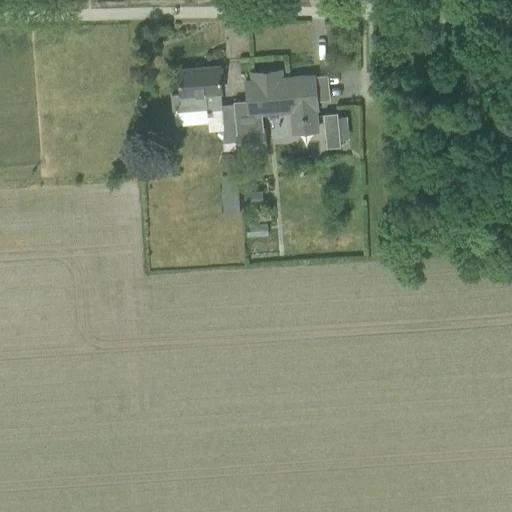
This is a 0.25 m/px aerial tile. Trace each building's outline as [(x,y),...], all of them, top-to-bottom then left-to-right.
[(221,105),(220,92),(221,92),(219,66),(192,68),(193,72),(178,73),(180,94),(171,94),(173,111),(205,108),(206,115),(207,115),(208,129),(222,128),(222,133),(216,134),(216,142),(223,142),(224,150),(237,149),(236,141),(233,104),(221,105)] [(317,108),(314,75),(281,78),(280,70),(251,72),(252,81),(245,81),(246,101),(233,102),(233,104),(236,141),(237,149),(264,147),(263,129),(261,129),(260,113),(291,110),(291,118),(301,117),(301,119),(305,119),(305,117),(315,116),(314,108),(317,108)] [(340,146),(337,112),(323,114),(326,147),(340,146)] [(219,164),(222,169),(229,171),(235,167),(236,161),(232,155),(226,154),(220,157),(219,164)] [(241,214),(238,174),(221,175),(224,215),(241,214)] [(250,192),(251,203),(262,202),(262,191),(250,192)]
